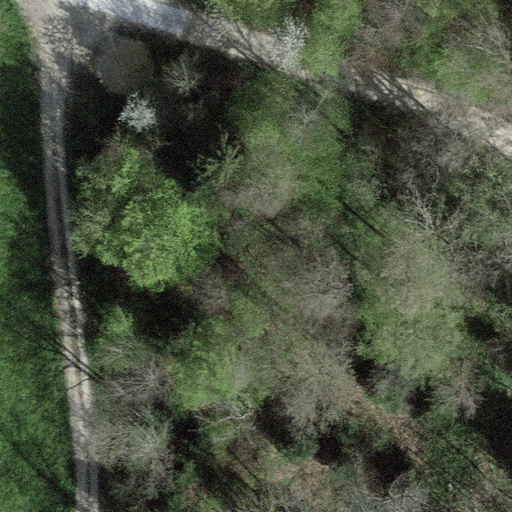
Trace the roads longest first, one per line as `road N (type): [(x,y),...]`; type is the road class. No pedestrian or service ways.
road 1 (track): [(93,0),(52,43),(52,154),(89,466),(87,511)]
road 2 (unclassified): [(511,146),(424,104),(132,0)]
